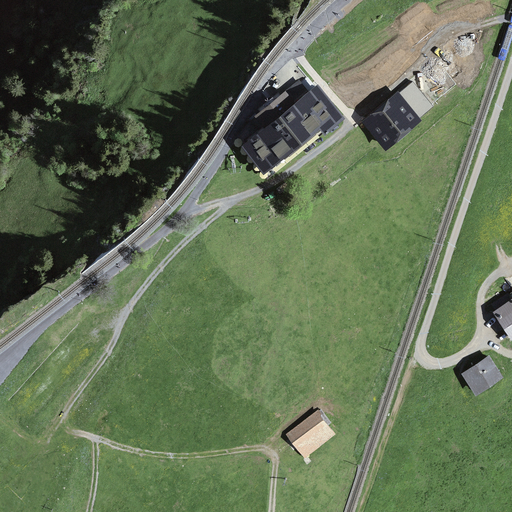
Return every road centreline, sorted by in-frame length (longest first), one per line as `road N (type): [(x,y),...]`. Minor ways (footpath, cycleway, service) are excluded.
road 1 (track): [(245,194),(189,237),(143,288),(46,440),(88,439),(176,459),(257,450),(274,464),(271,511)]
road 2 (track): [(511,19),(443,35),(398,84),(269,184),(199,208),(185,205)]
road 3 (track): [(0,360),(185,205)]
road 4 (track): [(469,198),(502,254),(501,271),(481,289),(480,347)]
road 5 (track): [(511,64),(469,198)]
